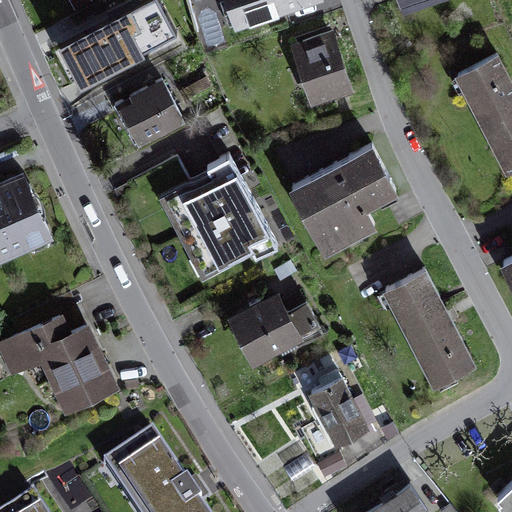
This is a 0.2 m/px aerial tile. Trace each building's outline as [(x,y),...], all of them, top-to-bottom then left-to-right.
[(190,0),(163,0),(173,37),(198,31),(190,0)] [(232,0),(239,22),(306,0),(232,0)] [(165,42),(142,1),(59,47),(82,88),(165,42)] [(334,27),(296,38),(313,96),(352,84),(334,27)] [(511,163),(511,79),(497,51),(461,70),(510,164),(511,163)] [(162,74),(115,100),(136,139),(183,113),(162,74)] [(396,185),(373,142),(294,182),(326,245),(374,221),(364,202),(396,185)] [(228,151),(209,162),(212,168),(160,196),(203,276),(275,237),(228,151)] [(0,253),(48,232),(19,171),(0,179),(0,253)] [(511,253),(503,259),(511,276),(511,253)] [(425,264),(387,283),(438,380),(476,360),(425,264)] [(279,286),(230,311),(253,356),(302,330),(279,286)] [(115,379),(85,318),(66,327),(58,312),(2,340),(14,366),(44,351),(69,401),(115,379)] [(367,423),(341,373),(312,387),(338,438),(367,423)] [(208,511),(153,429),(105,461),(139,511),(208,511)] [(361,511),(423,511),(428,509),(411,481),(361,511)] [(511,482),(500,494),(503,498),(500,501),(510,511),(511,511),(511,482)] [(45,511),(34,495),(7,511),(45,511)]
